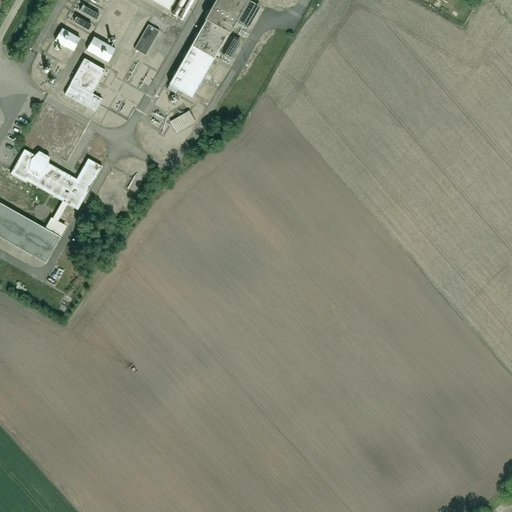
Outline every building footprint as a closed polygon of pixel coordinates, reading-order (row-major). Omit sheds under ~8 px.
[(149,0),(168,11),(174,0),(149,0)] [(248,0),(247,0),(214,0),(202,22),(206,25),(170,88),(191,100),(248,0)] [(84,6),(79,14),(96,24),(101,15),(84,6)] [(149,27),(133,53),(144,59),(160,33),(149,27)] [(80,40),(61,30),(54,44),(73,54),(80,40)] [(115,51),(94,39),(87,53),(108,64),(115,51)] [(103,100),(92,94),(104,72),(84,61),(64,96),(95,113),(103,100)] [(196,125),(189,112),(171,122),(178,135),(196,125)] [(102,168),(88,160),(77,180),(49,165),(52,159),(39,152),(36,159),(24,152),(12,174),(79,211),(102,168)] [(0,204),(0,239),(46,265),(61,238),(0,204)]
